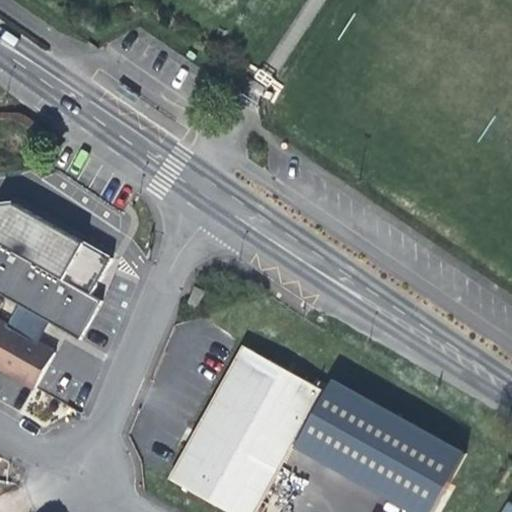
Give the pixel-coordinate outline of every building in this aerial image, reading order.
[(0,241),(66,280),(74,266),(83,272),(89,270),(102,247),(100,241),(91,236),(83,231),(84,229),(77,225),(74,226),(70,233),(73,235),(69,242),(41,227),(47,215),(46,209),(20,195),(12,211),(11,210),(8,216),(0,212),(0,241)] [(0,204),(0,212),(8,216),(11,210),(0,204)] [(23,306),(44,269),(0,243),(0,366),(36,386),(56,352),(0,320),(0,309),(7,297),(23,306)] [(189,303),(199,307),(205,291),(197,287),(193,298),(191,297),(189,303)] [(433,511),(466,454),(334,381),(327,393),(326,392),(245,345),(170,479),(229,511),(258,511),(296,445),(415,511),(433,511)]
